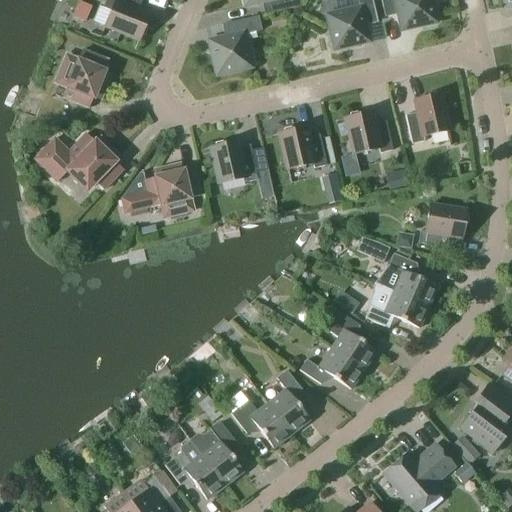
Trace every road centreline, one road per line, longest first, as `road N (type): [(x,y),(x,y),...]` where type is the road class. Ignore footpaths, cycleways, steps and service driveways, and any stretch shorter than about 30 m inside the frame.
road 1 (residential): [(249,511),(428,364),(479,303),(500,167),(480,48)]
road 2 (residential): [(480,48),(181,117),(157,100),(193,0)]
